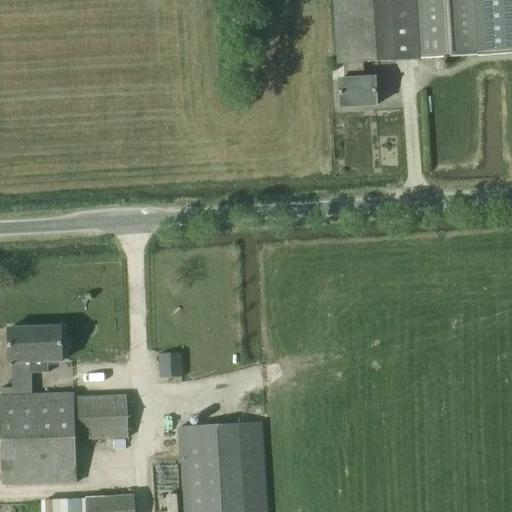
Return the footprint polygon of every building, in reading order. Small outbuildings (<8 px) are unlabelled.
[(478,56),(474,0),(332,0),(336,62),(337,65),(343,65),(344,80),(363,79),(362,63),(391,61),(478,56)] [(511,0),(474,0),(478,56),(511,54),(511,0)] [(374,78),(363,79),(344,80),(338,81),(340,108),(376,106),(374,78)] [(0,449),(1,487),(38,486),(35,395),(32,395),(31,374),(30,363),(34,363),(33,328),(8,329),(9,363),(12,363),(12,389),(0,389),(0,449)] [(62,362),(61,328),(33,328),(34,363),(30,363),(31,374),(48,373),(48,362),(62,362)] [(181,355),(159,355),(159,379),(181,379),(181,355)] [(74,394),(35,395),(38,486),(77,485),(75,441),(128,439),(127,396),(74,398),(74,394)] [(266,511),(261,424),(239,425),(178,428),(183,511),(266,511)] [(151,505),(162,504),(162,511),(174,511),(173,473),(149,474),(151,505)] [(38,500),(38,511),(130,511),(130,496),(38,500)]
